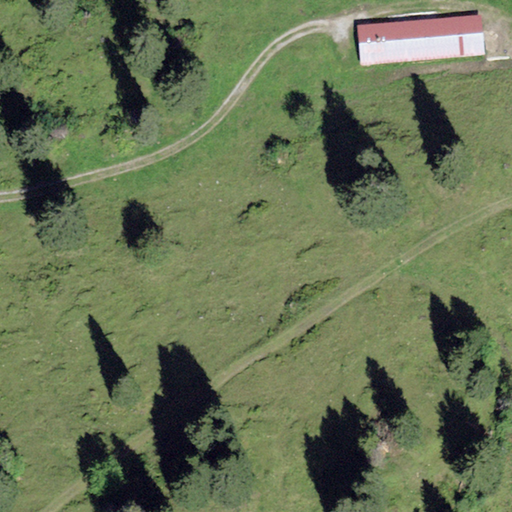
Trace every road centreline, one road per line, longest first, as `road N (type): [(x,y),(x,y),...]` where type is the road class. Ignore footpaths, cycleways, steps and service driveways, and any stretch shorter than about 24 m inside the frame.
road 1 (track): [(0,202),(189,138),(290,33),(450,10),(506,21)]
road 2 (track): [(511,199),(428,239),(215,380),(43,511)]
